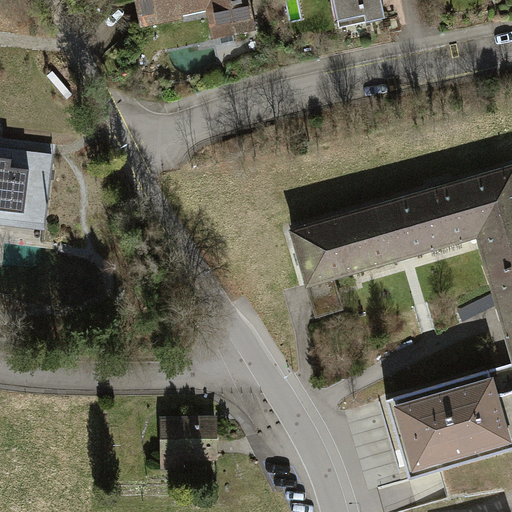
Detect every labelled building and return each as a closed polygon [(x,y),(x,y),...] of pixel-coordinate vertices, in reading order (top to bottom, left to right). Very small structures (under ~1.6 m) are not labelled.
[(135,0),(141,27),(182,19),(179,7),(183,8),(189,8),(193,6),(196,3),(195,0),(210,0),(217,34),(252,27),(246,0),(135,0)] [(364,22),(383,18),(379,0),(333,0),(337,21),(363,16),(364,22)] [(0,209),(47,216),(53,164),(27,161),(26,169),(11,167),(12,159),(0,157),(0,209)] [(511,165),(290,230),(314,316),(342,308),(333,276),(477,236),(511,361),(511,165)] [(511,361),(384,399),(409,478),(511,446),(511,361)] [(215,418),(160,419),(161,458),(215,457),(215,418)]
